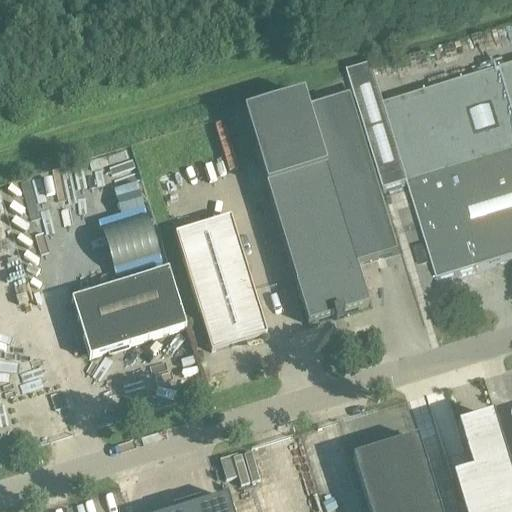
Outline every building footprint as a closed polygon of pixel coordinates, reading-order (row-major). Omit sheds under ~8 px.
[(384,75),(368,81),(377,104),(393,99),(384,75)] [(135,149),(86,161),(95,198),(97,197),(106,233),(153,221),(135,149)] [(511,154),(407,188),(426,249),(418,252),(421,263),(429,260),(436,285),(511,261),(511,154)] [(368,308),(355,267),(325,170),(266,188),(295,285),(307,326),(333,318),(334,322),(342,319),(341,316),(368,308)] [(211,355),(266,338),(230,220),(175,237),(211,355)] [(89,361),(185,331),(167,273),(71,303),(89,361)] [(471,476),(452,482),(460,511),(511,511),(511,484),(492,419),(457,430),(471,476)] [(367,511),(438,511),(417,441),(352,461),(367,511)] [(216,464),(222,485),(233,482),(227,461),(216,464)] [(229,511),(226,500),(188,511),(229,511)]
